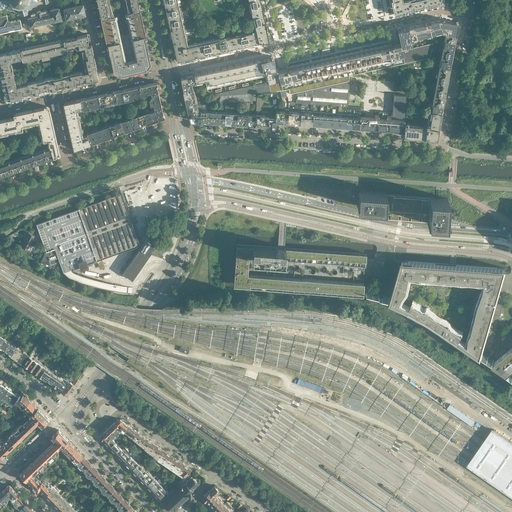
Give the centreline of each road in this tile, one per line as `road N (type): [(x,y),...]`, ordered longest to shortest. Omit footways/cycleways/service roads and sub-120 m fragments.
road 1 (residential): [(440,147),(182,126)]
road 2 (residential): [(277,47),(439,11),(465,15)]
road 3 (secondary): [(74,418),(174,267)]
road 4 (tertiary): [(380,220),(204,180)]
road 5 (tertiary): [(207,197),(377,233)]
road 6 (tertiary): [(377,233),(511,252)]
road 7 (residential): [(465,15),(440,147)]
road 8 (tertiary): [(511,236),(380,220)]
